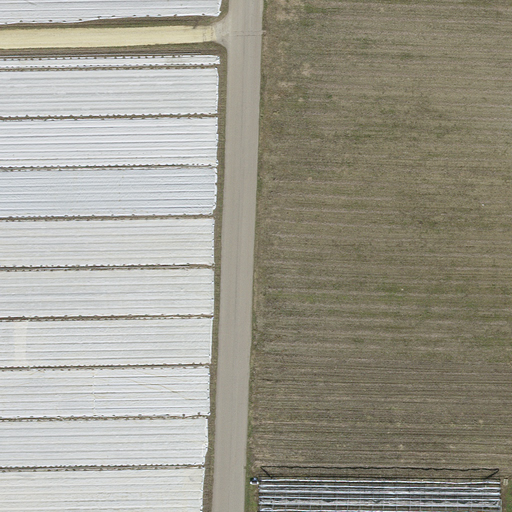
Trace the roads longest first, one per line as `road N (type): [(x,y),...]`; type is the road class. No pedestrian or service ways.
road 1 (unclassified): [(232,511),(249,0)]
road 2 (track): [(248,22),(0,29)]
